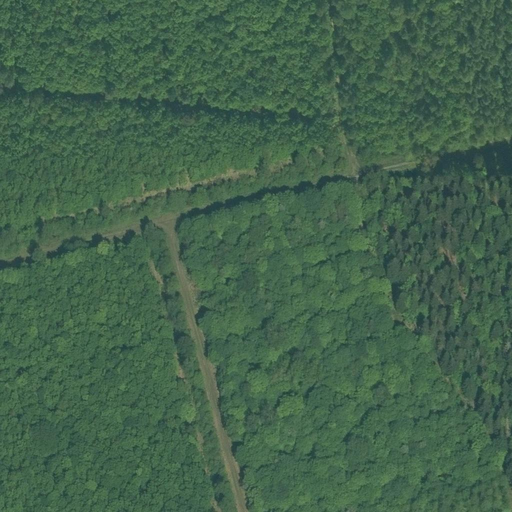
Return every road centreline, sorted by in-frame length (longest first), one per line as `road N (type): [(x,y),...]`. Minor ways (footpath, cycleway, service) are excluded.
road 1 (track): [(0,78),(281,102),(337,120)]
road 2 (track): [(174,216),(165,243),(233,511)]
road 3 (track): [(174,216),(0,262)]
road 4 (track): [(348,171),(174,216)]
road 5 (track): [(320,0),(348,171)]
road 6 (track): [(511,131),(348,171)]
